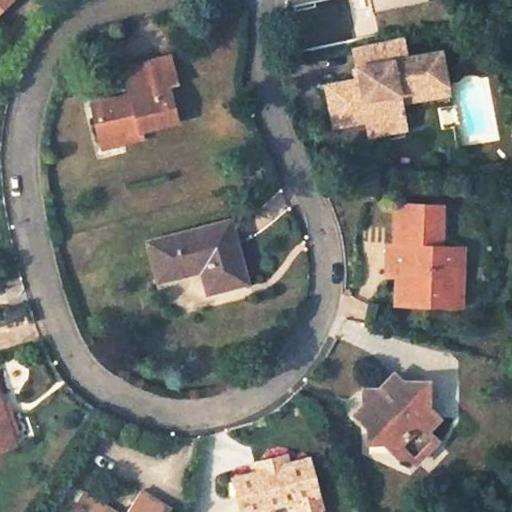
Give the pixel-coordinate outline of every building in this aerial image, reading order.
[(0,0),(0,13),(14,0),(0,0)] [(372,0),(374,11),(421,0),(372,0)] [(410,58),(406,38),(392,40),(353,49),(357,69),(396,61),(410,58)] [(410,58),(396,61),(398,69),(402,94),(450,85),(443,51),(410,58)] [(144,126),(180,118),(173,82),(182,80),(177,53),(131,62),(138,94),(131,96),(130,91),(96,98),(103,134),(125,130),(127,137),(146,133),(144,126)] [(402,94),(398,69),(372,74),(374,83),(365,86),(363,79),(328,86),(337,127),(370,121),(373,137),(382,135),(409,129),(404,103),(402,94)] [(450,85),(402,94),(404,103),(452,94),(450,85)] [(104,142),(127,137),(125,130),(103,134),(104,142)] [(395,244),(394,272),(410,272),(409,279),(405,279),(404,302),(447,304),(447,297),(469,298),(470,267),(461,266),(462,247),(447,247),(448,207),(404,204),(402,245),(395,244)] [(227,221),(145,238),(154,276),(198,267),(203,292),(240,284),(227,221)] [(462,247),(461,266),(470,267),(471,248),(462,247)] [(379,393),(363,408),(354,416),(364,428),(364,443),(390,443),(395,448),(396,457),(403,457),(410,463),(431,444),(423,434),(435,422),(424,411),(424,386),(400,386),(393,379),(379,393)] [(363,408),(379,393),(363,391),(363,408)] [(0,409),(0,448),(12,445),(0,409)] [(290,454),(280,456),(283,465),(292,463),(290,454)] [(301,511),(313,511),(324,509),(309,459),(292,463),(283,465),(280,456),(259,461),(262,471),(253,473),(227,479),(236,511),(272,511),(270,505),(298,498),(301,511)] [(253,473),(262,471),(259,461),(251,464),(253,473)] [(141,491),(128,511),(129,511),(146,511),(155,499),(141,491)] [(169,511),(171,509),(155,499),(146,511),(129,511),(128,511),(126,511),(113,511),(97,502),(91,511),(169,511)]
